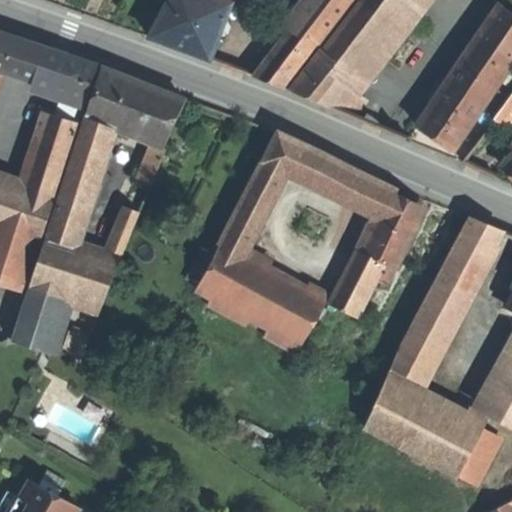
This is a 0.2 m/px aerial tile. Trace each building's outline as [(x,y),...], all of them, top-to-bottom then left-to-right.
[(169,0),(150,38),(210,60),(231,3),(224,0),(169,0)] [(354,0),(313,0),(291,30),(317,48),(354,0)] [(322,48),(321,49),(349,71),(403,0),(362,0),(324,50),(322,48)] [(357,93),(360,95),(432,0),(403,0),(349,71),(341,82),(357,93)] [(511,14),(500,5),(460,63),(495,88),(511,63),(511,14)] [(46,46),(0,30),(0,69),(3,70),(34,80),(46,46)] [(276,50),(255,77),(286,89),(317,48),(291,30),(276,50)] [(71,55),(46,46),(34,80),(32,85),(69,98),(86,103),(99,65),(71,55)] [(321,49),(289,90),(325,104),(341,82),(349,71),(321,49)] [(439,94),(416,126),(432,136),(452,151),(495,88),(460,63),(446,83),(439,94)] [(149,84),(103,66),(87,116),(110,126),(162,147),(185,99),(149,84)] [(441,80),(434,90),(439,94),(446,83),(441,80)] [(341,82),(325,104),(345,113),(357,93),(341,82)] [(360,95),(357,93),(345,113),(359,119),(369,102),(360,95)] [(511,120),(511,95),(494,118),(504,127),(511,120)] [(86,103),(69,98),(63,118),(49,113),(41,138),(71,149),(79,124),(86,103)] [(87,116),(85,116),(75,148),(100,157),(110,126),(87,116)] [(340,161),(277,131),(262,162),(286,174),(378,217),(389,192),(392,186),(340,161)] [(41,138),(35,157),(66,166),(71,149),(41,138)] [(100,157),(75,148),(46,236),(72,245),(100,157)] [(511,155),(503,164),(511,173),(511,155)] [(66,166),(35,157),(25,187),(55,198),(66,166)] [(262,162),(222,242),(244,254),(286,174),(262,162)] [(0,178),(0,285),(23,293),(40,246),(55,198),(25,187),(0,178)] [(424,211),(389,192),(378,217),(361,250),(386,263),(396,268),(424,211)] [(140,212),(129,208),(112,247),(124,252),(140,212)] [(495,227),(472,217),(404,342),(389,375),(409,386),(436,338),(495,227)] [(72,245),(46,236),(30,288),(65,300),(80,305),(100,311),(120,261),(72,245)] [(244,254),(222,242),(217,251),(208,269),(199,288),(213,295),(209,303),(267,334),(271,327),(301,344),(327,300),(244,254)] [(217,251),(206,245),(196,263),(208,269),(217,251)] [(361,250),(335,305),(338,306),(358,317),(378,279),(386,263),(361,250)] [(386,263),(378,279),(388,285),(396,268),(386,263)] [(65,300),(30,288),(13,340),(47,352),(65,300)] [(335,305),(330,303),(318,324),(326,328),(338,306),(335,305)] [(100,311),(80,305),(71,326),(92,333),(100,311)] [(91,336),(73,330),(67,343),(67,346),(80,361),(91,336)] [(511,366),(486,413),(511,427),(511,366)] [(389,375),(387,375),(365,425),(459,474),(482,425),(409,386),(389,375)] [(500,435),(482,425),(459,474),(477,483),(500,435)] [(0,480),(0,511),(78,511),(80,509),(8,467),(0,480)] [(511,499),(511,479),(489,492),(497,507),(511,499)] [(511,511),(511,499),(497,507),(488,511),(511,511)]
